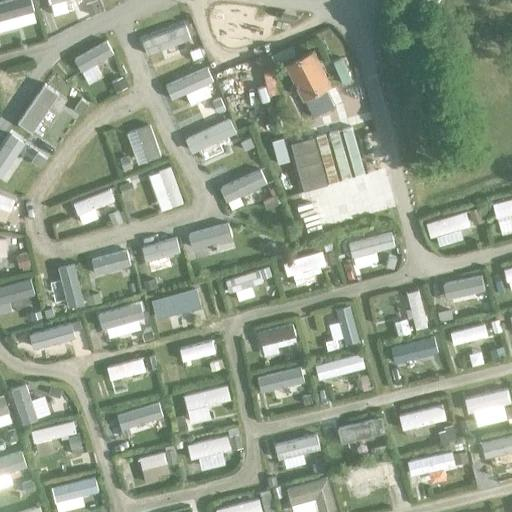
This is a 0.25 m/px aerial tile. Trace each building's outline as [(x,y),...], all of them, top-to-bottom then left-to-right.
[(0,20),(34,11),(30,0),(8,0),(0,2),(0,20)] [(188,39),(183,24),(142,39),(147,54),(188,39)] [(112,54),(105,41),(72,58),(80,72),(112,54)] [(302,97),(328,84),(311,50),(285,64),(293,81),(288,84),(293,95),(299,92),(302,97)] [(211,82),(205,68),(165,84),(171,99),(211,82)] [(29,133),(56,94),(42,85),(16,124),(29,133)] [(233,134),(226,119),(187,137),(194,152),(233,134)] [(159,159),(147,125),(134,130),(146,164),(159,159)] [(0,178),(1,179),(23,143),(10,135),(0,149),(0,178)] [(181,204),(167,167),(157,170),(170,208),(181,204)] [(265,188),(258,171),(218,187),(225,204),(265,188)] [(112,201),(108,189),(71,203),(76,214),(112,201)] [(0,210),(9,213),(14,199),(0,193),(0,210)] [(511,213),(511,199),(491,205),(495,219),(511,213)] [(469,227),(464,213),(425,225),(429,239),(469,227)] [(226,224),(187,234),(191,249),(230,239),(226,224)] [(389,232),(347,243),(351,258),(393,247),(389,232)] [(174,239),(140,248),(144,262),(178,253),(174,239)] [(125,251),(89,260),(93,275),(129,265),(125,251)] [(320,253),(281,264),(284,277),(324,265),(320,253)] [(72,265),(57,269),(67,310),(83,306),(72,265)] [(511,281),(511,267),(502,270),(505,283),(511,281)] [(258,270),(224,280),(228,292),(262,282),(258,270)] [(480,276),(441,284),(444,300),(484,292),(480,276)] [(0,303),(32,295),(28,279),(0,286),(0,303)] [(194,289),(149,302),(155,320),(199,308),(194,289)] [(426,327),(417,291),(405,293),(415,330),(426,327)] [(143,318),(138,303),(96,315),(100,330),(143,318)] [(358,341),(348,306),(334,310),(344,345),(358,341)] [(73,338),(69,324),(28,335),(32,350),(73,338)] [(295,337),(291,324),(256,333),(259,346),(295,337)] [(484,325),(449,333),(452,345),(487,337),(484,325)] [(436,354),(432,337),(390,347),(394,364),(436,354)] [(214,353),(211,341),(178,349),(181,362),(214,353)] [(363,369),(359,354),(314,365),(317,380),(363,369)] [(143,372),(139,358),(105,368),(109,382),(143,372)] [(302,383),(298,367),(256,377),(260,393),(302,383)] [(35,421),(23,386),(9,391),(21,426),(35,421)] [(229,401),(225,386),(182,397),(186,412),(229,401)] [(509,404),(506,390),(462,400),(465,413),(509,404)] [(162,418),(157,402),(115,415),(120,430),(162,418)] [(445,421),(441,405),(398,417),(402,433),(445,421)] [(380,418),(335,429),(339,445),(384,433),(380,418)] [(74,434),(71,422),(29,432),(32,444),(74,434)] [(230,450),(226,435),(186,446),(190,460),(230,450)] [(318,450),(314,435),(273,445),(276,460),(318,450)] [(511,452),(511,436),(480,444),(484,459),(511,452)] [(454,466),(450,451),(406,461),(410,476),(454,466)] [(0,476),(24,468),(19,452),(0,457),(0,476)] [(166,465),(163,453),(138,458),(141,471),(166,465)] [(318,511),(336,507),(327,476),(286,487),(291,503),(315,497),(318,511)] [(98,493),(94,478),(50,488),(54,503),(98,493)] [(279,489),(270,492),(272,500),(282,497),(279,489)] [(260,511),(257,499),(214,511),(260,511)]
